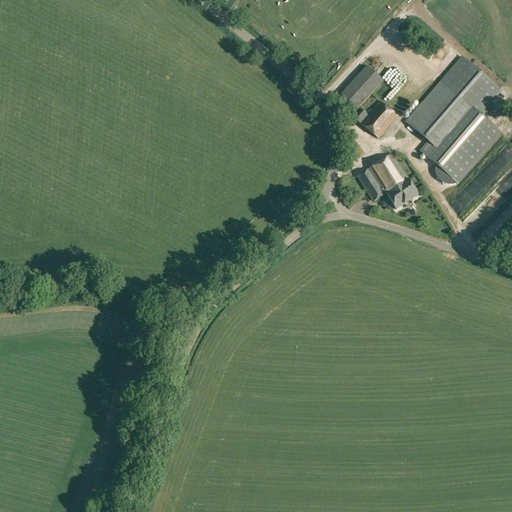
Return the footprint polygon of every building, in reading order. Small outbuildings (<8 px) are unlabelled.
[(442,77),(463,54),(455,47),(434,69),(442,77)] [(449,149),(479,115),(501,90),(463,57),(441,82),(406,123),(428,142),(419,151),(435,165),(449,149)] [(340,96),(357,110),(381,80),(365,66),(340,96)] [(349,78),(338,87),(341,91),(352,81),(349,78)] [(361,125),(378,140),(398,117),(380,101),(361,125)] [(402,107),(404,114),(412,111),(410,104),(402,107)] [(353,118),(360,124),(367,116),(360,109),(353,118)] [(449,149),(471,167),(500,133),(479,115),(449,149)] [(504,169),(511,160),(511,139),(511,138),(496,153),(499,156),(483,173),(489,179),(498,170),(495,167),(499,164),(504,169)] [(386,194),(396,210),(418,196),(407,180),(391,155),(357,177),(373,202),(386,194)] [(437,169),(437,170),(437,171),(437,172),(438,173),(438,175),(438,176),(439,177),(440,178),(440,179),(441,179),(442,180),(443,181),(444,182),(445,182),(446,183),(447,183),(449,183),(450,183),(451,183),(452,183),(453,183),(455,183),(456,182),(457,182),(458,181),(459,180),(460,180),(461,179),(461,178),(462,177),(463,176),(463,175),(463,174),(464,173),(464,171),(464,170),(464,169),(464,168),(464,167),(463,166),(463,165),(463,163),(462,162),(461,161),(460,160),(459,159),(458,158),(457,158),(456,157),(455,157),(452,156),(451,156),(450,156),(449,156),(448,156),(447,157),(446,157),(445,158),(443,159),(442,160),(441,160),(440,161),(439,162),(439,163),(438,164),(438,165),(437,166),(437,168),(437,169)] [(482,224),(489,231),(511,207),(511,179),(475,219),(472,216),(465,224),(474,233),(482,224)]
